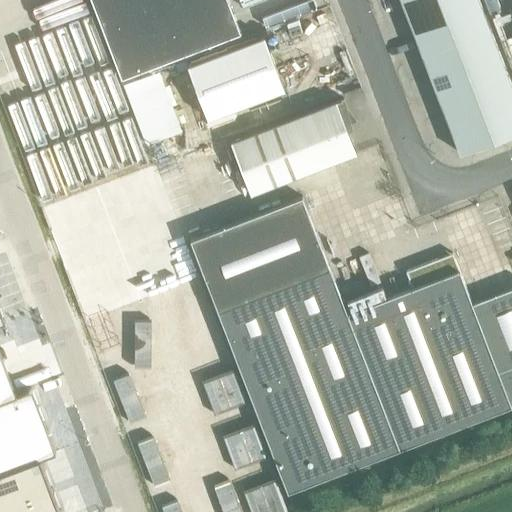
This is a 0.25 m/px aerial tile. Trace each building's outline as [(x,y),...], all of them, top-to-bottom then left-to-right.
[(91,0),(121,78),(241,32),(228,0),(91,0)] [(401,0),(415,33),(482,7),(479,0),(401,0)] [(497,47),(482,7),(415,33),(430,73),(497,47)] [(208,118),(285,88),(265,36),(188,65),(208,118)] [(445,113),(511,87),(511,86),(511,85),(497,47),(430,73),(445,113)] [(161,83),(128,95),(145,140),(178,128),(161,83)] [(511,86),(511,87),(445,113),(461,153),(511,133),(511,86)] [(347,107),(344,97),(343,98),(336,101),(336,100),(231,141),(251,192),(356,152),(347,129),(350,128),(352,128),(350,121),(355,119),(347,107)] [(364,149),(369,166),(387,160),(381,143),(364,149)] [(347,312),(330,267),(302,195),(190,238),(288,491),(511,404),(511,287),(473,303),(455,258),(440,264),(437,258),(406,270),(413,287),(347,312)] [(0,398),(16,393),(0,350),(0,398)] [(16,393),(0,398),(0,471),(40,456),(40,457),(55,451),(31,387),(16,393)] [(40,456),(0,471),(0,508),(52,489),(40,457),(40,456)] [(61,511),(52,489),(0,508),(0,511),(61,511)]
